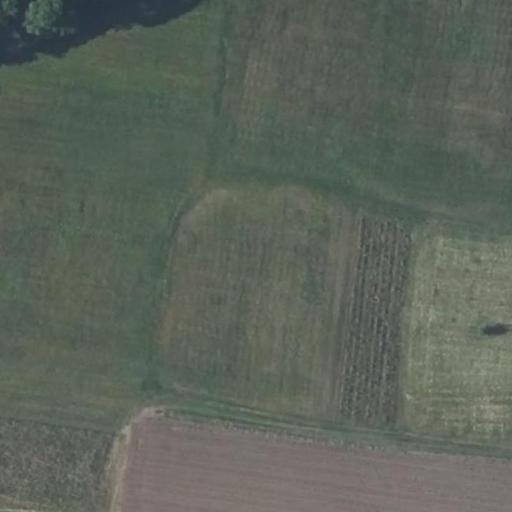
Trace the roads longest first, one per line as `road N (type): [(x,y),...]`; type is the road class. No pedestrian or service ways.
road 1 (track): [(106,511),(146,400),(169,223),(211,176),(275,180),(483,226),(511,224)]
road 2 (track): [(146,400),(511,451)]
road 3 (track): [(211,176),(225,0)]
